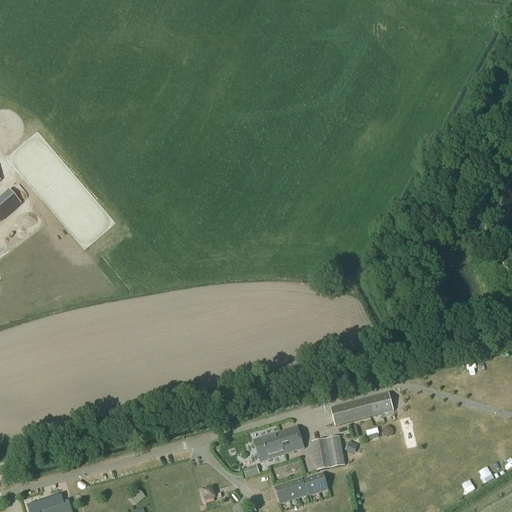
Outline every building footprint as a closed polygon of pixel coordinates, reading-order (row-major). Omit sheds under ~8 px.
[(8,191),(0,198),(0,223),(21,205),(12,195),(8,191)] [(467,373),(475,371),(473,362),(465,364),(467,373)] [(445,368),(449,377),(456,375),(453,365),(445,368)] [(334,429),(393,412),(388,394),(329,410),(334,429)] [(387,433),(386,425),(378,426),(380,434),(387,433)] [(260,463),(302,450),(295,429),(253,442),(260,463)] [(339,438),(325,441),(329,462),(315,465),(317,472),(323,471),(344,467),(339,438)] [(357,446),(349,442),(345,452),(353,455),(357,446)] [(487,468),(479,472),(483,480),(491,476),(487,468)] [(280,506),(309,497),(309,498),(328,492),(323,475),(303,481),(302,480),(274,489),(280,506)] [(461,483),(454,486),(458,495),(466,492),(461,483)] [(339,486),(332,489),(335,497),(342,495),(339,486)] [(70,511),(67,503),(39,511),(70,511)]
